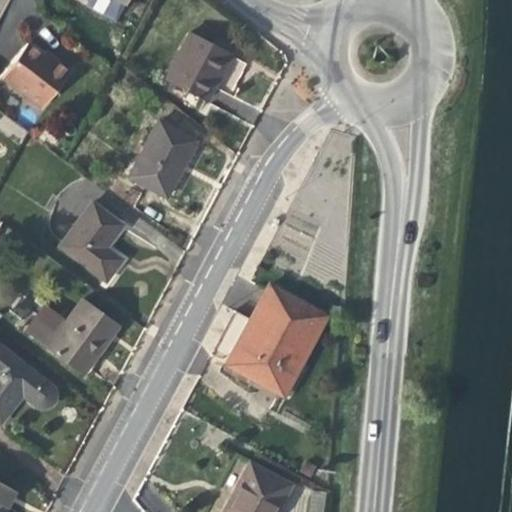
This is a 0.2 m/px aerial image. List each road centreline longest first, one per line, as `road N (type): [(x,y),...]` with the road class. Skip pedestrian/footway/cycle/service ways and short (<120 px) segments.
road 1 (residential): [(86,511),(249,209),(337,84)]
road 2 (secondary): [(373,511),(402,212)]
road 3 (secondary): [(402,212),(417,180),(419,88)]
